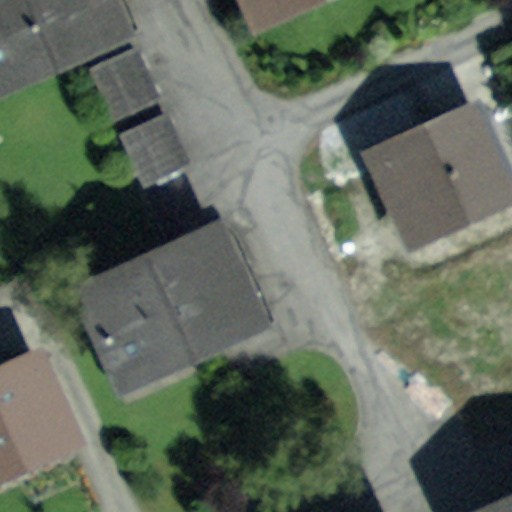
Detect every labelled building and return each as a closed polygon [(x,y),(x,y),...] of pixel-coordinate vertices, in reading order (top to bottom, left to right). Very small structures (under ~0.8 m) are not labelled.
[(0,0),(0,76),(134,17),(126,0),(0,0)] [(158,99),(135,49),(95,67),(117,117),(158,99)] [(187,165),(165,115),(125,133),(147,183),(187,165)] [(474,122),(387,161),(418,230),(505,191),(474,122)] [(97,299),(130,371),(270,308),(250,265),(230,275),(216,245),(97,299)] [(0,474),(73,442),(36,360),(0,376),(0,474)]
